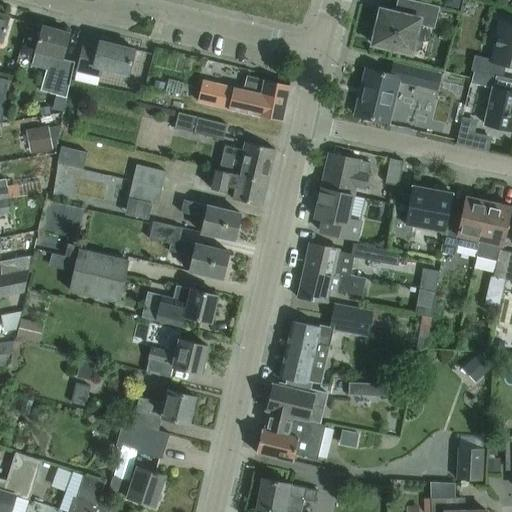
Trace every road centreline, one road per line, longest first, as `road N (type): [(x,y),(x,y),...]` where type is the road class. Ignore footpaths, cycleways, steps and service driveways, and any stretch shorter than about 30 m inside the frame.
road 1 (unclassified): [(212,511),(301,123)]
road 2 (residential): [(318,50),(129,2),(107,17),(46,0)]
road 3 (residential): [(511,170),(301,123)]
